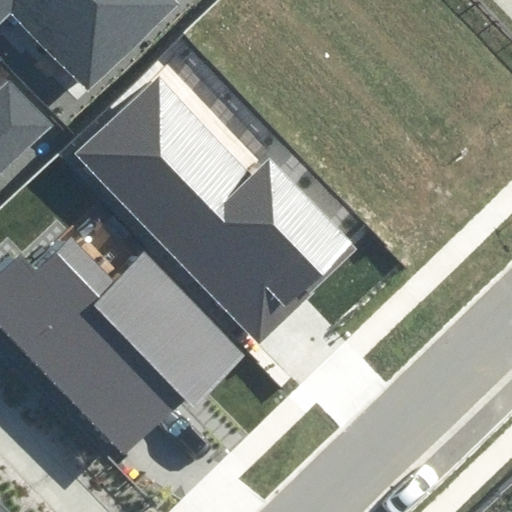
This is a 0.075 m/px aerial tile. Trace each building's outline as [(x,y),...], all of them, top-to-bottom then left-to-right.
[(0,0),(0,27),(18,12),(84,85),(180,0),(0,0)] [(435,199),(451,275),(511,261),(511,34),(409,56),(422,119),(393,125),(409,204),(435,199)] [(81,154),(256,336),(354,244),(269,155),(253,170),(163,76),(81,154)] [(0,173),(52,124),(14,83),(0,95),(0,173)] [(16,250),(0,265),(0,329),(129,458),(188,399),(197,407),(248,356),(145,254),(118,281),(76,240),(41,275),(16,250)]
